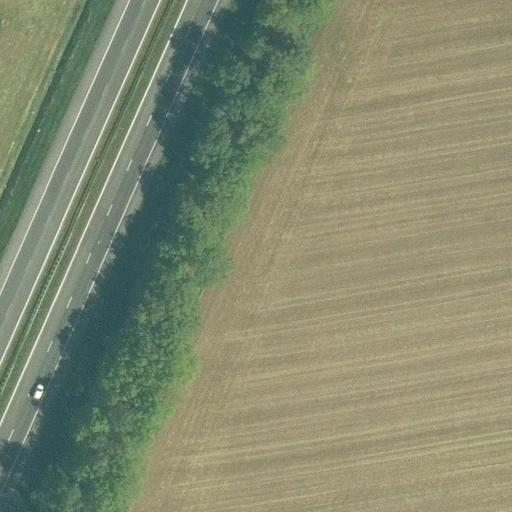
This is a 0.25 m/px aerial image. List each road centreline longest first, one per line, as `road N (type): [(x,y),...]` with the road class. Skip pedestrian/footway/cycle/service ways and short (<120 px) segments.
road 1 (motorway): [(0,461),(203,0)]
road 2 (motorway): [(144,0),(0,327)]
